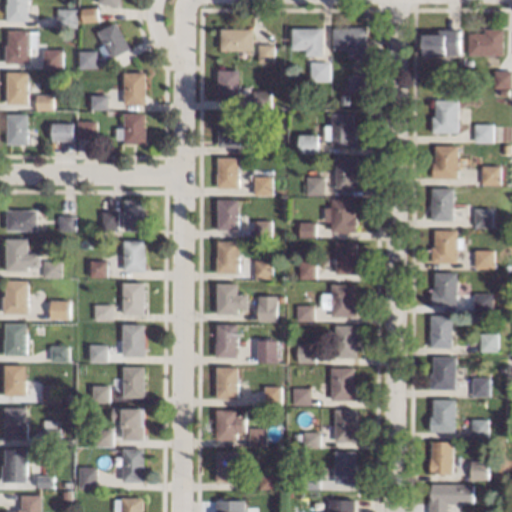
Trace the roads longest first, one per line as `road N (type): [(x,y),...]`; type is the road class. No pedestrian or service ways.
road 1 (residential): [(394,0),(385,511)]
road 2 (residential): [(186,3),(181,511)]
road 3 (residential): [(0,173),(182,173)]
